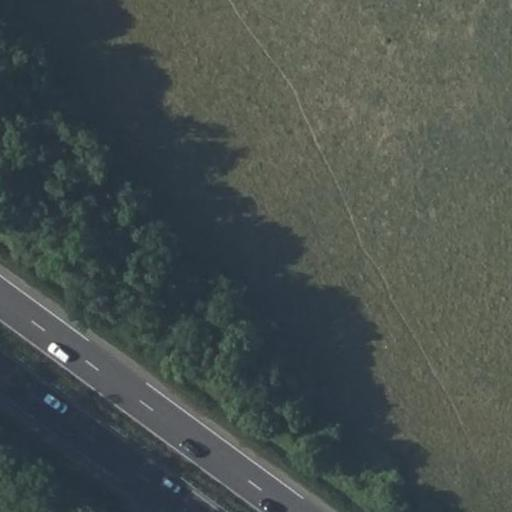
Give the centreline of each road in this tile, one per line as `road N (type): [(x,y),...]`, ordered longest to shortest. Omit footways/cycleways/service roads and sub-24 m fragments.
road 1 (trunk): [(291,511),(0,297)]
road 2 (trunk): [(0,372),(190,511)]
